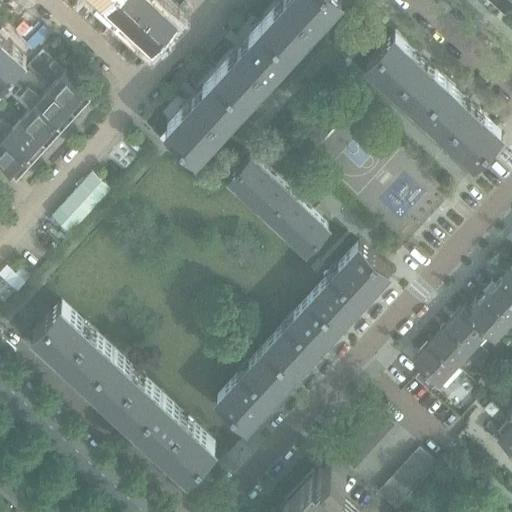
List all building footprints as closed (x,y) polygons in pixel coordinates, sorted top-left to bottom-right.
[(159,0),(106,0),(152,42),(177,16),(159,0)] [(281,0),(262,22),(291,49),(335,0),(281,0)] [(216,72),(245,99),(291,49),(262,22),(216,72)] [(0,32),(0,82),(0,83),(25,56),(0,32)] [(420,111),(447,81),(394,32),(367,62),(420,111)] [(51,86),(76,109),(91,92),(54,58),(49,64),(59,76),(51,86)] [(245,99),(216,72),(167,125),(196,152),(245,99)] [(447,81),(420,111),(474,160),(501,131),(447,81)] [(76,109),(51,86),(42,95),(28,86),(24,90),(61,125),(76,109)] [(61,125),(24,90),(19,95),(30,108),(21,117),(47,141),(61,125)] [(47,141),(21,117),(12,127),(0,117),(0,127),(32,157),(47,141)] [(32,157),(0,127),(0,138),(1,140),(0,140),(0,158),(17,174),(32,157)] [(268,212),(289,189),(252,154),(231,177),(268,212)] [(289,189),(268,212),(306,248),(328,225),(289,189)] [(311,293),(340,320),(388,268),(359,240),(311,293)] [(511,263),(503,273),(511,281),(511,263)] [(511,281),(503,273),(486,292),(511,315),(511,281)] [(511,321),(511,315),(486,292),(470,309),(489,327),(499,335),(511,321)] [(266,342),(295,369),(340,320),(311,293),(266,342)] [(86,377),(114,348),(61,299),(34,329),(86,377)] [(489,327),(470,309),(464,303),(447,322),(484,357),(488,353),(476,341),(489,327)] [(484,357),(447,322),(431,340),(456,363),(468,351),(480,361),(484,357)] [(456,363),(431,340),(414,358),(423,367),(438,380),(451,392),(455,388),(444,377),(456,363)] [(295,369),(266,342),(217,395),(246,422),(295,369)] [(135,422),(162,392),(114,348),(86,377),(135,422)] [(438,380),(423,367),(415,376),(430,389),(438,380)] [(162,392),(135,422),(188,471),(215,441),(162,392)] [(395,424),(377,405),(369,415),(387,432),(395,424)] [(360,423),(379,441),(387,432),(369,415),(360,423)] [(511,418),(502,430),(490,420),(486,424),(511,448),(511,418)] [(352,432),(370,449),(379,441),(360,423),(352,432)] [(344,441),(362,458),(370,449),(352,432),(344,441)] [(362,458),(344,441),(335,451),(354,467),(362,458)] [(412,455),(429,471),(437,463),(420,447),(412,455)] [(282,504),(290,511),(361,511),(332,484),(346,469),(332,455),(317,471),(315,469),(282,504)] [(403,464),(421,480),(429,471),(412,455),(403,464)] [(395,472),(413,489),(421,480),(403,464),(395,472)] [(387,481),(405,497),(413,489),(395,472),(387,481)] [(405,497),(387,481),(379,490),(397,506),(405,497)]
